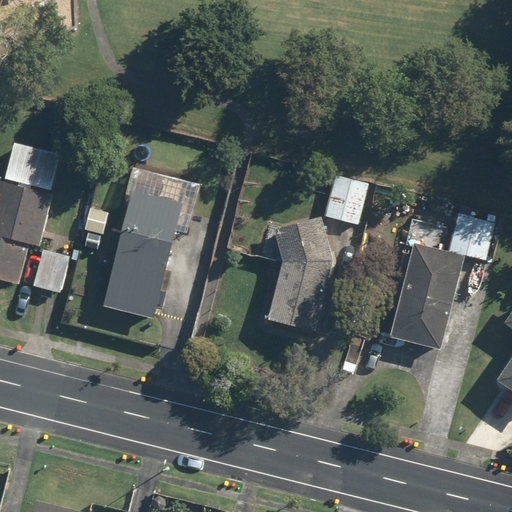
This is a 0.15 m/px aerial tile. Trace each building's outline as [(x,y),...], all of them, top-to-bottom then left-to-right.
[(66,154),(19,144),(12,180),(3,178),(0,191),(0,277),(26,283),(34,247),(45,250),(66,154)] [(373,183),(337,174),(326,215),(362,224),(373,183)] [(186,203),(138,191),(108,306),(156,319),(186,203)] [(501,218),(461,211),(454,251),(494,259),(501,218)] [(264,258),(283,262),(273,319),(321,328),(335,257),(322,213),(271,224),(264,258)] [(468,255),(414,242),(392,335),(446,348),(468,255)] [(72,253),(45,250),(39,291),(66,294),(72,253)] [(511,384),(511,317),(510,320),(511,321),(511,364),(503,378),(511,384)] [(91,511),(40,498),(36,511),(91,511)]
